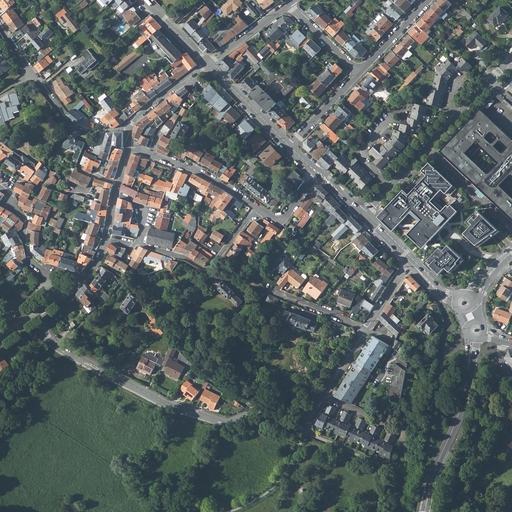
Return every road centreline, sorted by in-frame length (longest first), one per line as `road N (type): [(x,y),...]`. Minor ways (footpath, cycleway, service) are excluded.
road 1 (residential): [(36,312),(54,342),(164,401),(224,420),(259,410)]
road 2 (tertiary): [(472,340),(425,511)]
road 3 (residential): [(511,58),(391,187)]
road 4 (track): [(411,511),(400,504),(394,471),(313,436)]
road 5 (residential): [(63,292),(28,258),(26,221),(5,191)]
